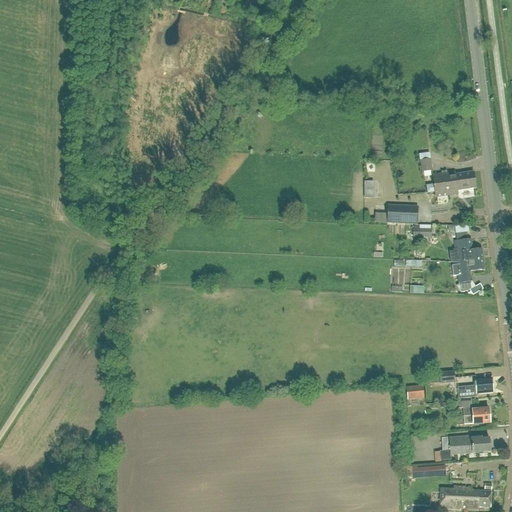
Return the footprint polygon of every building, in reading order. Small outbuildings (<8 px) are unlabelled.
[(431,159),(430,159),(421,160),(420,160),(422,172),(432,171),(431,159)] [(474,172),(456,175),(455,172),(433,175),(436,197),(458,194),(458,191),(476,188),(474,172)] [(387,206),(387,223),(417,225),(418,207),(387,206)] [(421,208),(422,221),(433,221),(432,207),(421,208)] [(432,229),(419,229),(419,227),(413,227),(413,237),(431,238),(432,229)] [(457,261),(483,259),(482,249),(472,250),(471,240),(456,241),(456,242),(455,242),(455,250),(449,251),(451,261),(457,261)] [(414,257),(417,261),(423,261),(423,257),(418,252),(414,252),(414,257)] [(483,259),(457,261),(457,265),(452,266),(453,276),(458,276),(459,283),(470,282),(469,272),(484,270),(483,259)] [(439,373),(440,384),(455,383),(454,372),(439,373)] [(493,392),(491,379),(475,380),(476,386),(466,387),(466,395),(493,392)] [(407,400),(411,400),(424,398),(423,385),(406,387),(407,400)] [(489,408),(472,409),(472,401),(458,402),(459,408),(463,408),(464,425),(473,425),(490,424),(489,408)] [(451,460),(450,455),(490,451),(489,439),(481,439),(481,438),(472,438),(472,436),(449,438),(449,444),(448,444),(447,438),(441,438),(442,451),(439,451),(439,452),(434,453),(435,463),(440,462),(440,461),(451,460)] [(424,468),(424,476),(445,475),(445,467),(424,468)] [(472,488),(453,487),(453,489),(440,489),(439,508),(443,508),(478,510),(478,507),(490,508),(491,492),(472,491),(472,488)]
